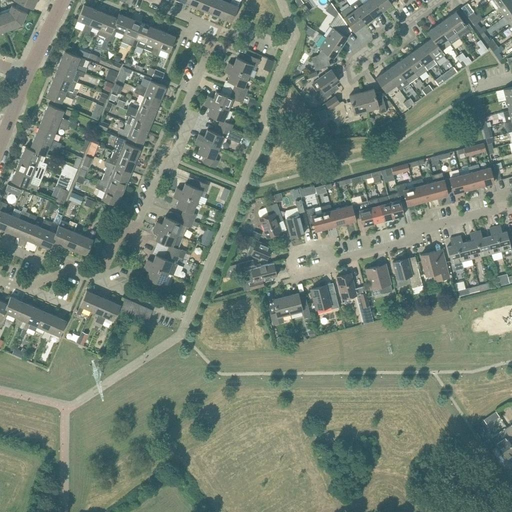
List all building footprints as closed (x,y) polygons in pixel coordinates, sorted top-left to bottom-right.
[(37,0),(14,0),(24,5),(33,9),(37,0)] [(188,0),(187,3),(198,8),(201,0),(188,0)] [(201,0),(198,8),(209,13),(214,0),(201,0)] [(214,0),(209,13),(220,17),(227,0),(222,0),(223,0),(222,0),(214,0)] [(227,0),(220,17),(232,22),(240,2),(242,3),(243,0),(227,0)] [(354,11),(364,25),(373,18),(363,4),(360,0),(357,0),(350,5),(354,11)] [(374,0),(368,0),(363,4),(373,18),(383,11),(374,0)] [(374,0),(383,11),(392,4),(389,0),(389,1),(388,0),(374,0)] [(508,0),(498,8),(505,16),(511,11),(511,2),(510,0),(508,0)] [(82,31),(86,33),(95,9),(84,5),(77,20),(85,23),(82,31)] [(461,8),(465,13),(467,16),(470,14),(464,5),(461,8)] [(12,6),(9,11),(22,25),(27,13),(12,6)] [(93,26),(100,29),(106,14),(95,9),(86,33),(89,34),(93,26)] [(458,9),(446,18),(456,32),(460,38),(472,29),(458,9)] [(9,11),(0,14),(6,31),(22,25),(9,11)] [(364,25),(354,11),(344,18),(354,32),(364,25)] [(326,38),(340,48),(347,37),(344,34),(350,30),(338,13),(329,26),(332,28),(326,38)] [(104,40),(108,41),(111,34),(112,34),(114,29),(113,29),(117,18),(106,14),(100,29),(98,35),(105,38),(104,40)] [(117,31),(124,34),(130,18),(119,14),(117,18),(113,29),(114,29),(112,34),(111,34),(108,41),(112,43),(117,31)] [(128,45),(132,46),(142,23),(130,18),(124,34),(121,42),(128,45)] [(446,18),(437,25),(447,39),(456,32),(446,18)] [(136,47),(137,46),(144,49),(146,43),(153,27),(142,23),(132,46),(136,47)] [(477,31),(480,34),(487,29),(484,26),(481,28),(477,23),(474,26),(477,31)] [(427,32),(432,38),(438,46),(438,45),(442,50),(451,44),(447,39),(437,25),(427,32)] [(150,54),(154,55),(164,32),(153,27),(146,43),(144,49),(151,51),(150,54)] [(480,34),(486,43),(489,41),(487,37),(494,31),(490,27),(487,29),(480,34)] [(164,32),(154,55),(158,57),(161,49),(169,52),(175,37),(164,32)] [(326,38),(319,48),(322,50),(318,55),(311,57),(313,64),(308,66),(309,71),(315,69),(316,71),(330,65),(328,66),(326,60),(329,55),(333,58),(340,48),(326,38)] [(432,38),(423,44),(433,58),(443,51),(442,50),(438,45),(438,46),(432,38)] [(477,50),(480,55),(488,50),(480,40),(476,43),(479,48),(477,50)] [(423,44),(413,51),(427,70),(437,63),(433,58),(423,44)] [(492,51),(495,55),(499,61),(502,58),(499,53),(504,49),(501,45),(492,51)] [(65,51),(60,62),(85,73),(87,68),(83,66),(86,59),(74,55),(65,51)] [(413,51),(404,58),(418,77),(427,70),(413,51)] [(462,53),(459,55),(466,65),(471,62),(468,57),(466,58),(462,53)] [(228,62),(226,67),(248,76),(251,69),(255,71),(260,59),(247,54),(245,61),(236,58),(234,65),(228,62)] [(466,65),(459,55),(455,58),(459,63),(460,62),(464,67),(466,65)] [(99,63),(110,67),(113,61),(102,56),(99,63)] [(267,58),(265,65),(272,68),(272,67),(275,61),(267,58)] [(404,58),(395,64),(409,83),(418,77),(404,58)] [(113,61),(110,67),(118,70),(121,64),(113,61)] [(60,62),(55,73),(77,82),(79,75),(83,77),(85,73),(60,62)] [(395,64),(386,71),(396,85),(399,90),(409,83),(395,64)] [(129,76),(131,70),(123,66),(117,79),(124,81),(126,75),(129,76)] [(235,84),(233,91),(245,95),(248,89),(244,87),(248,76),(226,67),(224,72),(230,74),(227,81),(235,84)] [(453,67),(444,74),(448,79),(457,72),(453,67)] [(152,76),(161,80),(164,73),(155,70),(152,76)] [(322,88),(314,97),(319,103),(331,94),(328,89),(339,81),(331,70),(316,80),(322,88)] [(396,85),(386,71),(376,78),(382,86),(386,92),(396,85)] [(55,73),(51,84),(76,95),(78,90),(74,89),(77,82),(55,73)] [(448,79),(444,74),(435,81),(438,86),(448,79)] [(138,84),(136,88),(161,98),(166,87),(150,80),(147,87),(138,84)] [(112,91),(119,94),(123,86),(115,83),(112,91)] [(76,95),(51,84),(46,96),(55,100),(62,103),(65,95),(74,99),(76,95)] [(506,100),(511,98),(511,86),(503,89),(506,100)] [(144,96),(141,103),(156,109),(161,98),(136,88),(134,92),(144,96)] [(373,89),(361,92),(366,111),(378,107),(380,113),(386,111),(384,102),(377,103),(373,89)] [(208,96),(206,101),(228,110),(233,99),(242,102),(245,95),(233,91),(230,97),(216,91),(213,98),(208,96)] [(98,100),(105,103),(108,95),(102,92),(98,100)] [(366,111),(361,92),(349,96),(353,110),(347,112),(349,121),(359,118),(360,118),(359,113),(366,111)] [(322,106),(325,111),(329,109),(339,103),(335,97),(322,106)] [(221,120),(218,126),(230,131),(233,125),(224,121),(228,110),(206,101),(204,105),(210,107),(207,115),(221,120)] [(129,106),(127,110),(152,120),(156,109),(141,103),(138,110),(129,106)] [(43,116),(68,126),(75,129),(77,124),(61,117),(64,110),(57,108),(48,104),(43,116)] [(96,104),(91,117),(98,120),(102,110),(104,107),(96,104)] [(506,122),(511,120),(511,109),(509,110),(503,112),(506,122)] [(129,116),(126,123),(147,131),(152,120),(127,110),(125,115),(129,116)] [(43,116),(39,127),(55,133),(57,126),(67,130),(68,126),(43,116)] [(98,127),(106,131),(109,124),(100,121),(98,127)] [(147,131),(126,123),(123,129),(120,128),(118,133),(127,137),(133,139),(143,143),(147,131)] [(199,134),(197,139),(219,148),(224,137),(227,138),(230,131),(218,126),(215,133),(207,129),(204,136),(199,134)] [(487,127),(482,128),(485,139),(492,137),(489,126),(487,127)] [(39,127),(34,138),(59,148),(61,144),(52,140),(55,133),(39,127)] [(123,147),(120,154),(136,160),(140,149),(131,145),(125,143),(126,141),(116,136),(113,143),(123,147)] [(34,138),(30,148),(30,149),(41,153),(41,154),(45,156),(48,149),(58,152),(59,148),(34,138)] [(219,148),(197,139),(195,143),(200,146),(198,153),(206,156),(203,163),(215,168),(218,160),(214,159),(219,148)] [(93,156),(98,145),(92,142),(87,153),(93,156)] [(484,143),(473,146),(475,154),(486,151),(484,143)] [(473,146),(463,149),(465,156),(475,154),(473,146)] [(25,147),(21,158),(46,168),(48,164),(43,162),(45,156),(41,154),(41,153),(30,149),(30,148),(30,149),(25,147)] [(108,157),(106,161),(131,171),(136,160),(120,154),(117,161),(108,157)] [(77,156),(73,167),(78,169),(82,158),(77,156)] [(82,164),(89,167),(93,159),(86,156),(82,164)] [(21,158),(16,169),(32,175),(41,179),(44,173),(46,168),(21,158)] [(107,167),(104,173),(126,183),(131,171),(106,161),(104,166),(107,167)] [(391,168),(392,172),(393,175),(409,170),(408,168),(407,163),(391,168)] [(490,167),(480,170),(484,185),(494,183),(491,173),(490,167)] [(78,176),(84,178),(86,171),(81,168),(78,176)] [(32,175),(16,169),(11,181),(21,185),(27,187),(36,191),(38,186),(29,182),(32,175)] [(480,170),(470,172),(474,188),(484,185),(480,170)] [(470,172),(460,175),(464,191),(474,188),(470,172)] [(99,179),(97,183),(122,194),(126,183),(104,173),(101,180),(99,179)] [(464,191),(460,175),(450,178),(451,184),(453,192),(454,193),(464,191)] [(361,176),(345,180),(346,184),(352,183),(352,185),(362,182),(361,176)] [(450,178),(444,179),(445,185),(447,194),(453,192),(451,184),(450,178)] [(412,182),(418,203),(428,200),(423,185),(422,179),(412,182)] [(433,182),(437,197),(448,195),(447,194),(445,185),(444,179),(433,182)] [(177,188),(175,192),(197,201),(200,195),(203,196),(208,185),(196,180),(193,186),(185,183),(182,190),(177,188)] [(398,193),(400,202),(406,200),(407,205),(418,203),(412,182),(413,185),(412,188),(407,189),(406,183),(396,186),(398,193)] [(423,185),(428,200),(437,197),(433,182),(423,185)] [(122,194),(97,183),(95,188),(105,192),(102,199),(108,202),(117,205),(122,194)] [(8,185),(5,191),(12,193),(15,187),(8,185)] [(307,194),(306,190),(315,188),(314,185),(299,189),(300,196),(307,194)] [(55,200),(63,204),(69,191),(60,187),(55,200)] [(184,210),(181,216),(194,221),(196,214),(193,212),(197,201),(175,192),(173,197),(178,199),(176,206),(184,210)] [(388,195),(393,218),(404,215),(400,202),(398,193),(388,195)] [(378,198),(383,220),(393,218),(388,195),(378,198)] [(84,205),(92,208),(95,202),(87,198),(84,205)] [(368,201),(374,223),(383,220),(378,198),(368,201)] [(286,219),(291,237),(304,234),(299,216),(299,213),(304,212),(301,200),(295,202),(297,207),(286,211),(284,213),(286,219)] [(368,201),(352,205),(356,220),(362,218),(363,226),(374,223),(368,201)] [(0,228),(5,231),(12,215),(4,212),(7,204),(3,203),(0,211),(0,210),(0,228)] [(260,218),(267,238),(281,232),(276,219),(282,217),(276,203),(265,207),(259,210),(258,212),(260,218)] [(336,226),(331,210),(330,204),(329,204),(320,206),(326,228),(336,226)] [(352,205),(341,208),(345,223),(356,220),(355,220),(356,220),(352,205)] [(322,213),(320,206),(306,210),(310,223),(313,222),(315,231),(326,228),(322,213)] [(341,208),(331,210),(336,226),(345,223),(341,208)] [(5,231),(16,235),(26,212),(22,210),(19,218),(12,215),(5,231)] [(16,235),(27,240),(34,224),(26,221),(30,213),(26,212),(16,235)] [(156,221),(155,226),(182,237),(187,226),(191,228),(192,226),(198,228),(199,223),(193,222),(194,221),(181,216),(179,222),(165,217),(162,224),(156,221)] [(27,240),(38,244),(48,221),(44,219),(41,227),(34,224),(27,240)] [(53,241),(64,246),(73,222),(70,221),(69,223),(61,220),(59,225),(55,233),(56,233),(53,241)] [(50,249),(53,241),(56,233),(55,233),(48,230),(52,222),(48,221),(38,244),(50,249)] [(64,246),(75,250),(81,235),(74,231),(77,224),(73,222),(64,246)] [(500,225),(495,227),(501,251),(502,256),(504,257),(511,255),(511,253),(511,251),(509,241),(507,231),(502,232),(500,225)] [(167,252),(179,257),(183,258),(186,251),(178,248),(182,237),(155,226),(153,231),(158,233),(155,240),(169,246),(167,252)] [(491,235),(487,236),(491,254),(501,251),(495,227),(489,228),(491,235)] [(81,235),(75,250),(87,255),(93,239),(96,232),(92,230),(89,238),(81,235)] [(480,231),(475,232),(481,256),(491,254),(487,236),(482,237),(480,231)] [(471,240),(467,241),(471,259),(481,256),(475,232),(469,233),(471,240)] [(461,236),(455,237),(463,267),(472,265),(471,259),(467,241),(462,243),(461,236)] [(463,267),(455,237),(450,239),(451,246),(447,247),(449,256),(451,264),(453,269),(454,270),(463,268),(463,267)] [(260,257),(267,259),(272,247),(256,241),(250,255),(259,259),(260,257)] [(423,265),(426,275),(433,273),(435,281),(449,277),(446,267),(444,258),(437,259),(435,251),(420,255),(423,265)] [(145,264),(168,273),(173,275),(178,264),(176,263),(179,257),(167,252),(164,258),(156,255),(153,262),(147,260),(145,264)] [(392,262),(395,272),(397,279),(408,276),(411,288),(423,285),(419,271),(416,262),(409,264),(408,258),(392,262)] [(255,262),(240,265),(242,271),(256,267),(255,262)] [(262,280),(277,276),(273,263),(256,267),(251,269),(255,281),(250,283),(252,289),(263,286),(262,280)] [(168,273),(145,264),(143,269),(149,271),(146,278),(154,281),(152,288),(164,293),(167,286),(163,284),(168,273)] [(366,269),(369,279),(371,289),(379,287),(381,294),(392,291),(391,287),(388,277),(382,279),(379,266),(366,269)] [(336,277),(339,287),(342,299),(357,295),(353,283),(351,273),(336,277)] [(313,299),(316,309),(330,305),(331,309),(339,307),(338,303),(335,293),(328,295),(326,286),(311,290),(313,299)] [(479,286),(469,288),(470,294),(480,291),(479,286)] [(470,294),(469,288),(458,291),(460,296),(470,294)] [(84,307),(91,310),(98,295),(86,290),(80,306),(77,313),(80,315),(84,307)] [(298,293),(285,296),(290,313),(302,310),(304,318),(310,316),(310,314),(307,305),(301,306),(298,293)] [(360,294),(363,307),(369,305),(366,293),(360,294)] [(95,321),(99,323),(109,300),(98,295),(91,310),(98,314),(95,321)] [(4,312),(5,312),(8,314),(15,317),(22,301),(10,296),(7,304),(8,304),(4,312)] [(290,313),(285,296),(273,299),(276,312),(270,314),(273,325),(282,323),(284,322),(282,315),(290,313)] [(120,309),(125,312),(130,301),(124,298),(120,309)] [(109,300),(99,323),(102,325),(106,317),(114,320),(120,305),(109,300)] [(19,328),(23,329),(33,306),(22,301),(15,317),(23,320),(19,328)] [(125,312),(131,314),(136,303),(130,301),(125,312)] [(131,314),(136,316),(141,305),(136,303),(131,314)] [(136,316),(142,319),(147,308),(141,305),(136,316)] [(37,326),(44,311),(33,306),(23,329),(26,331),(28,328),(35,331),(37,326)] [(147,308),(142,319),(148,321),(152,310),(147,308)] [(41,337),(45,339),(55,316),(44,311),(37,326),(45,330),(41,337)] [(55,316),(45,339),(48,340),(52,333),(60,336),(66,321),(55,316)] [(372,316),(362,318),(363,324),(373,321),(372,316)] [(511,443),(511,435),(507,427),(498,434),(501,439),(495,443),(506,459),(511,455),(511,445),(511,444),(511,443)]
